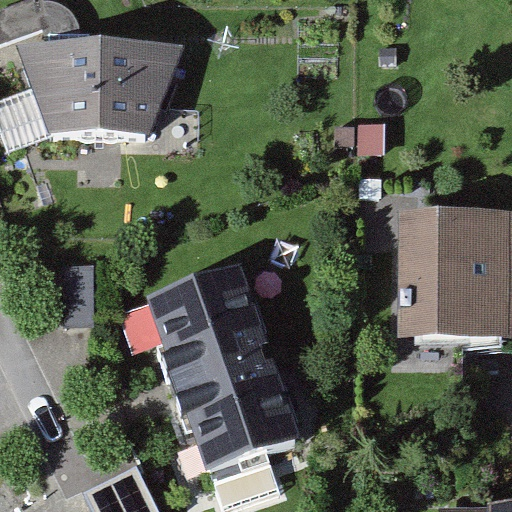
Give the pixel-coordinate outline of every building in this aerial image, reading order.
[(193,52),(21,52),(50,144),(151,143),(193,52)] [(493,228),(383,226),(382,355),(491,356),(493,228)] [(64,330),(94,330),(93,267),(64,268),(64,330)] [(242,280),(147,311),(204,481),(299,450),(242,280)] [(157,511),(137,468),(83,493),(91,511),(157,511)]
